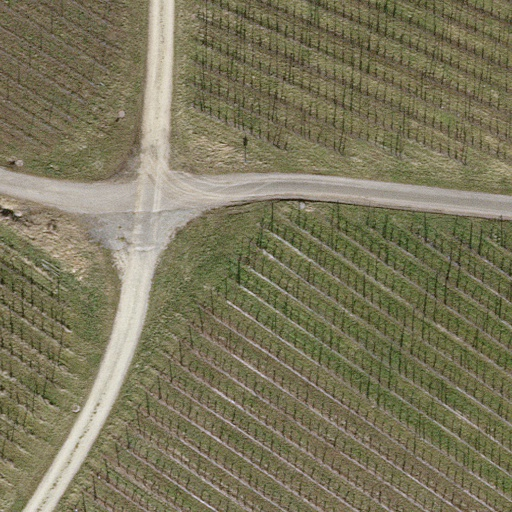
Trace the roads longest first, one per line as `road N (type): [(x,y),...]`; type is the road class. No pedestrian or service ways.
road 1 (track): [(163,0),(156,197),(126,342),(38,511)]
road 2 (track): [(511,207),(300,184),(118,197),(0,178)]
